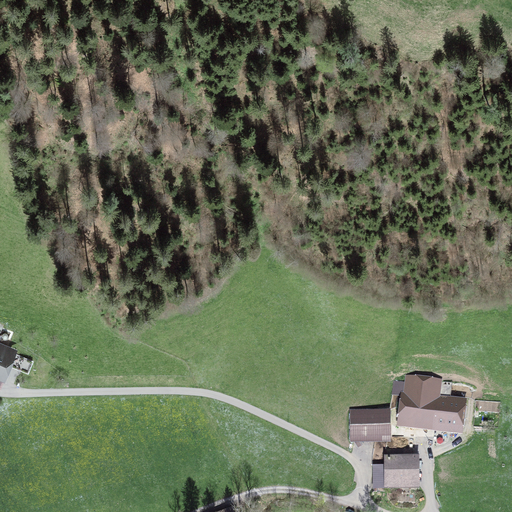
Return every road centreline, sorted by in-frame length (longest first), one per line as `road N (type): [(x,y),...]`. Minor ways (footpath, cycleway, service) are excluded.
road 1 (track): [(380,511),(359,504),(361,473),(351,458),(225,398),(173,390),(11,392)]
road 2 (track): [(359,504),(277,489),(200,511)]
